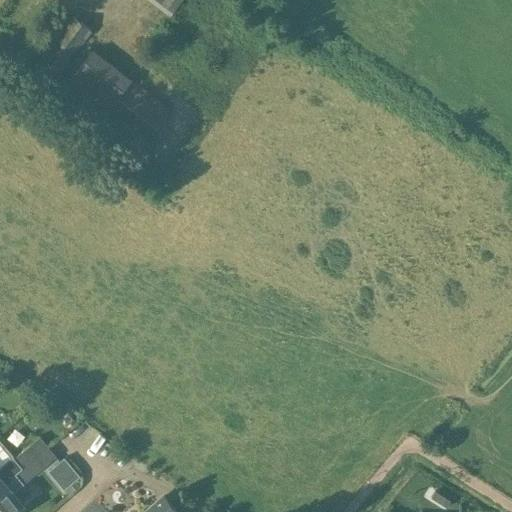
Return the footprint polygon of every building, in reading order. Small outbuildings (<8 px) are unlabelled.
[(157,0),(172,11),(179,0),(157,0)] [(73,15),(58,35),(27,75),(46,90),(73,54),(74,55),(86,39),(92,31),(89,28),(73,15)] [(171,109),(155,97),(132,79),(133,79),(94,48),(65,85),(103,115),(113,122),(143,146),(145,143),(171,109)] [(0,486),(4,483),(15,474),(39,454),(48,446),(40,436),(14,458),(0,441),(0,486)] [(39,454),(15,474),(23,483),(56,456),(48,446),(39,454)] [(4,483),(0,486),(0,511),(13,511),(23,505),(12,492),(23,483),(15,474),(4,483)] [(435,491),(431,497),(446,507),(450,500),(435,491)] [(178,511),(164,495),(144,511),(178,511)]
